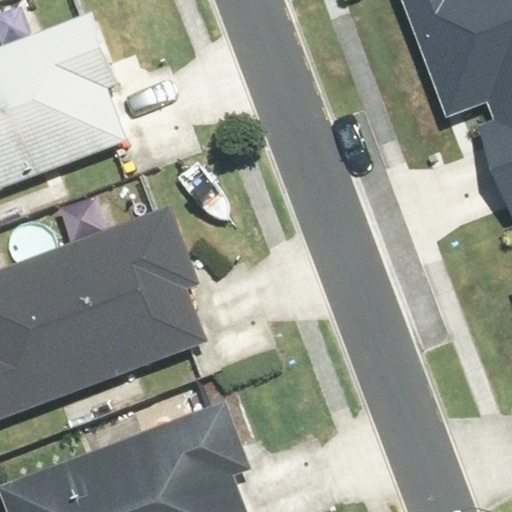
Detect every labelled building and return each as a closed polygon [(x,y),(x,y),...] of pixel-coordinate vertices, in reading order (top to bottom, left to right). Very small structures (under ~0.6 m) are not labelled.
[(511,0),(423,0),(404,7),(453,133),(473,125),(511,226),(511,0)] [(0,198),(139,145),(90,18),(0,53),(0,198)] [(0,439),(229,351),(178,222),(0,290),(0,439)] [(511,252),(500,257),(511,286),(511,252)] [(267,511),(228,410),(3,497),(8,511),(267,511)]
